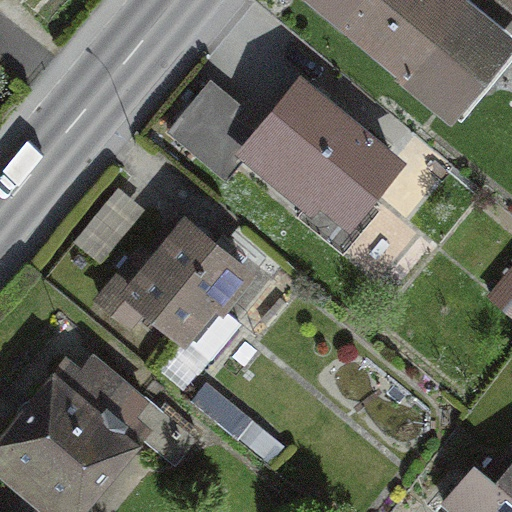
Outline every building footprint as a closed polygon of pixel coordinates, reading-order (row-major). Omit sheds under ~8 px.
[(315,0),(309,7),(440,117),(500,46),(445,0),(315,0)] [(511,0),(481,0),(511,25),(511,0)] [(217,174),(252,132),(198,88),(164,130),(217,174)] [(304,94),(247,161),(342,240),(399,173),(304,94)] [(138,260),(100,305),(125,326),(136,313),(174,345),(203,310),(216,321),(246,285),(185,234),(152,272),(138,260)] [(511,275),(492,299),(511,316),(511,275)] [(67,384),(0,461),(0,480),(36,511),(60,511),(142,417),(92,374),(77,392),(67,384)] [(462,482),(442,506),(449,511),(511,511),(511,468),(485,501),(462,482)]
